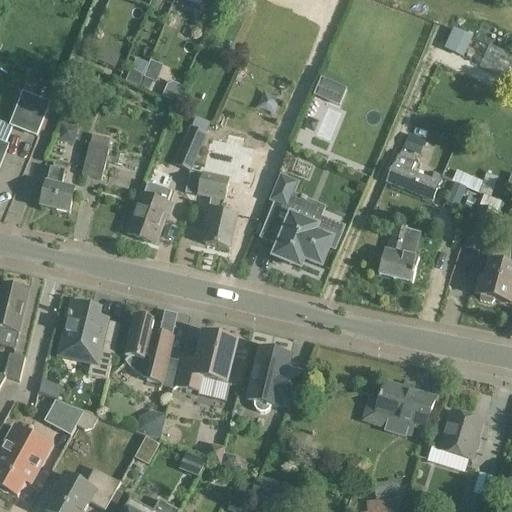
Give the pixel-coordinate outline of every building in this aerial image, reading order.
[(471,41),(453,32),(445,51),(463,59),(471,41)] [(99,49),(94,62),(105,67),(110,53),(99,49)] [(130,72),(126,84),(137,89),(142,77),(130,72)] [(85,77),(82,89),(96,93),(99,81),(85,77)] [(321,80),(314,97),(339,107),(346,91),(321,80)] [(167,86),(162,99),(174,104),(181,88),(172,84),(167,86)] [(24,96),(11,127),(37,138),(50,106),(24,96)] [(292,158),(384,196),(388,185),(433,204),(440,186),(443,179),(433,174),(430,180),(413,174),(417,165),(397,156),(394,165),(305,127),(292,158)] [(208,136),(191,128),(174,166),(190,174),(208,136)] [(82,178),(102,183),(109,151),(111,141),(92,136),(90,146),(89,146),(82,178)] [(407,138),(402,149),(413,154),(418,143),(407,138)] [(0,167),(8,148),(0,144),(0,167)] [(256,148),(241,189),(265,198),(280,157),(256,148)] [(46,185),(41,209),(70,216),(75,192),(62,189),(66,173),(51,170),(47,185),(46,185)] [(185,194),(197,197),(202,177),(191,174),(190,174),(185,194)] [(213,211),(208,210),(204,229),(208,230),(205,247),(230,252),(238,217),(223,213),(224,205),(225,205),(230,182),(203,175),(202,177),(197,197),(197,199),(215,203),(213,211)] [(479,194),(490,196),(493,177),(482,175),(479,194)] [(282,180),(272,203),(277,205),(287,209),(292,197),(297,186),(282,180)] [(456,213),(466,192),(454,187),(445,208),(456,213)] [(141,197),(127,235),(156,246),(170,208),(169,208),(172,199),(163,195),(160,204),(141,197)] [(465,249),(483,256),(502,205),(484,199),(465,249)] [(475,202),(468,200),(464,209),(471,212),(475,202)] [(373,212),(369,222),(379,226),(383,216),(373,212)] [(272,218),(263,239),(280,246),(274,260),(300,270),(304,262),(321,269),(330,248),(334,250),(342,230),(319,221),(316,229),(291,219),(288,227),(277,222),(278,220),(272,218)] [(387,253),(385,252),(379,277),(414,286),(419,262),(415,260),(421,235),(393,228),(387,253)] [(481,280),(477,297),(511,305),(511,269),(491,264),(486,281),(481,280)] [(0,330),(19,335),(29,294),(17,291),(17,289),(15,287),(7,285),(4,286),(4,287),(0,286),(0,330)] [(72,304),(59,358),(91,366),(88,378),(107,383),(116,348),(103,344),(108,323),(108,321),(99,319),(101,311),(72,304)] [(171,335),(175,315),(162,313),(158,333),(171,335)] [(173,340),(158,336),(157,340),(150,339),(154,324),(134,319),(125,358),(131,359),(125,364),(129,370),(135,376),(147,383),(171,389),(178,364),(168,361),(173,340)] [(202,380),(226,386),(235,353),(237,344),(204,336),(197,364),(184,361),(177,389),(199,394),(202,380)] [(279,408),(289,410),(305,375),(288,371),(291,357),(260,350),(247,402),(255,404),(254,409),(256,414),(260,416),(264,417),(268,415),(270,412),(271,408),(278,410),(279,408)] [(8,355),(3,377),(19,383),(24,359),(8,355)] [(380,405),(376,417),(410,428),(425,432),(435,400),(386,384),(380,405)] [(84,414),(54,402),(43,423),(70,438),(76,428),(84,414)] [(135,434),(147,439),(160,444),(166,416),(151,412),(139,418),(135,434)] [(84,414),(76,428),(83,432),(92,430),(97,419),(84,414)] [(483,425),(451,415),(440,453),(472,463),(483,425)] [(26,484),(31,487),(52,449),(15,429),(0,456),(0,488),(18,499),(26,484)] [(145,442),(133,463),(146,470),(158,449),(145,442)] [(224,458),(226,451),(210,447),(206,462),(221,468),(224,458)] [(224,458),(221,468),(230,470),(232,460),(224,458)] [(356,458),(331,490),(345,494),(367,467),(356,458)] [(85,511),(90,505),(102,511),(106,511),(121,486),(95,471),(86,488),(80,485),(77,490),(64,482),(47,511),(85,511)] [(261,481),(258,491),(270,494),(273,484),(261,481)] [(241,486),(238,495),(250,500),(254,491),(241,486)] [(401,500),(398,486),(374,490),(376,501),(367,503),(368,511),(394,511),(392,502),(401,500)] [(485,511),(489,505),(471,497),(464,511),(485,511)] [(176,511),(160,502),(154,511),(151,511),(131,500),(124,511),(176,511)]
